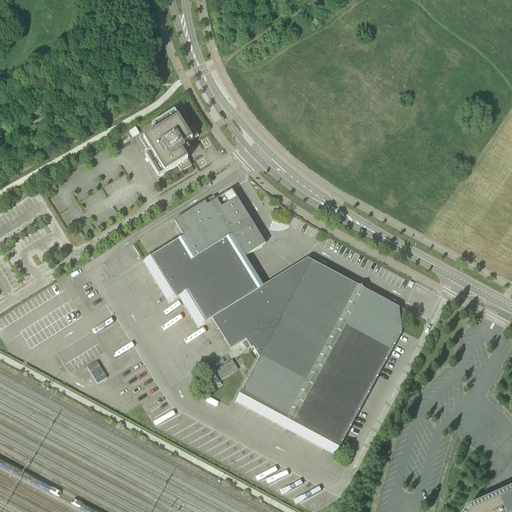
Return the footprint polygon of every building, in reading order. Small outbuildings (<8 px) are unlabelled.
[(186,157),(191,153),(194,151),(189,143),(199,137),(192,126),(186,130),(175,112),(152,126),(154,129),(139,138),(149,153),(145,155),(159,178),(177,167),(181,173),(192,166),(186,157)] [(263,287),(245,257),(263,246),(237,204),(234,201),(230,199),(226,199),(222,201),(213,206),(212,205),(208,207),(205,203),(174,222),(184,237),(146,261),(142,263),(168,305),(178,298),(197,329),(212,320),(231,351),(248,340),(259,359),(235,404),(335,457),(401,333),(399,309),(308,260),(263,287)] [(221,380),(238,370),(232,361),(216,371),(221,380)] [(100,362),(90,366),(97,384),(107,380),(100,362)] [(511,511),(511,461),(499,476),(479,496),(478,498),(477,499),(476,501),(476,503),(476,504),(476,505),(466,510),(464,511),(511,511)]
